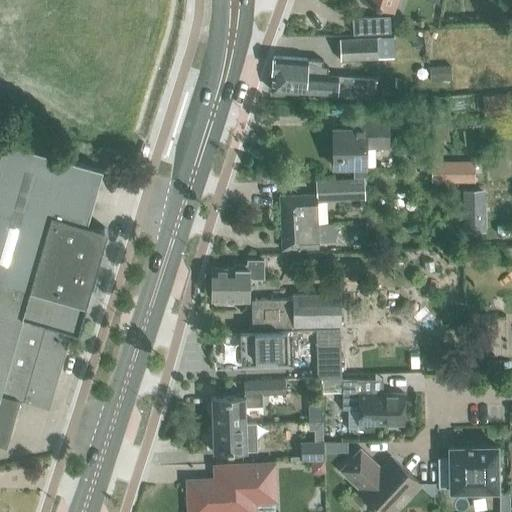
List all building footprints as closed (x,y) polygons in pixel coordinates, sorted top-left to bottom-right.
[(391,12),(395,0),(363,0),(363,2),(391,12)] [(389,17),(354,19),(355,34),(390,32),(389,17)] [(391,39),(376,39),(340,41),(340,61),(376,59),(392,59),(391,39)] [(373,80),(336,77),(326,76),(327,68),(321,67),(322,62),(272,58),(270,75),(272,75),(271,92),(372,100),(373,80)] [(451,78),(450,66),(428,68),(429,79),(451,78)] [(493,109),(492,96),(482,96),(484,110),(493,109)] [(446,141),(446,102),(431,102),(431,141),(446,141)] [(352,118),(352,128),(333,128),(333,167),(366,167),(366,148),(389,148),(389,118),(352,118)] [(0,145),(0,395),(0,394),(49,409),(71,331),(78,333),(86,305),(85,305),(106,231),(86,225),(102,171),(3,143),(2,146),(0,145)] [(474,163),(433,163),(433,181),(474,181),(474,163)] [(364,179),(346,180),(347,200),(365,200),(364,179)] [(481,190),(465,191),(465,217),(481,217),(481,190)] [(316,196),(279,197),(280,231),(317,229),(316,226),(316,201),(316,196)] [(317,229),(280,231),(280,250),(305,250),(305,249),(318,249),(318,242),(334,242),(334,237),(334,226),(316,226),(317,229)] [(262,261),(246,261),(246,266),(233,266),(233,270),(211,270),(211,302),(247,302),(247,279),(262,279),(262,261)] [(291,294),(291,299),(251,300),(251,328),(340,326),(339,294),(291,294)] [(340,329),(316,330),(316,354),(341,354),(340,329)] [(291,331),(211,335),(212,371),(292,367),(291,331)] [(372,379),(342,379),(342,392),(342,410),(347,410),(347,430),(358,431),(358,424),(403,424),(404,393),(382,393),(372,393),(372,379)] [(210,398),(211,426),(245,425),(245,408),(262,408),(262,393),(264,393),(285,393),(285,380),(244,382),(244,394),(244,397),(210,398)] [(211,426),(212,454),(246,453),(256,452),(254,425),(245,425),(211,426)] [(323,442),(337,441),(337,433),(323,434),(323,442)] [(300,463),(310,463),(323,462),(323,443),(299,444),(300,463)] [(449,446),(449,457),(437,458),(438,488),(450,488),(450,490),(497,490),(497,446),(449,446)] [(361,489),(358,491),(380,511),(393,511),(420,484),(391,457),(380,468),(360,450),(341,470),(361,489)] [(323,462),(310,463),(311,475),(323,474),(323,462)] [(249,511),(252,509),(252,502),(274,501),(273,468),(258,469),(258,464),(226,465),(227,479),(214,479),(206,488),(203,484),(189,485),(189,491),(188,494),(187,495),(186,496),(186,498),(186,499),(186,501),(186,502),(186,504),(187,505),(187,506),(188,509),(189,510),(190,511),(189,511),(224,511),(226,510),(227,511),(249,511)] [(498,493),(498,511),(508,511),(508,492),(498,493)]
